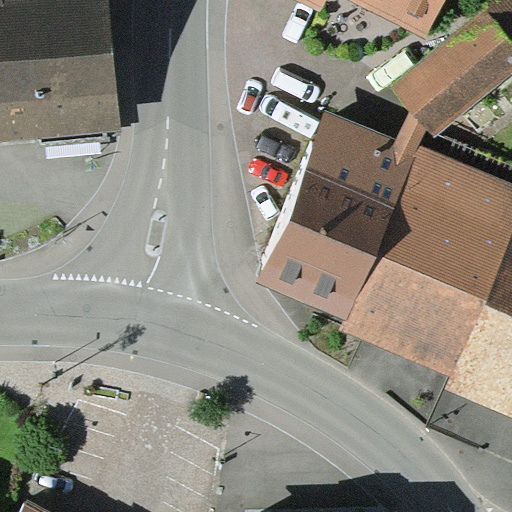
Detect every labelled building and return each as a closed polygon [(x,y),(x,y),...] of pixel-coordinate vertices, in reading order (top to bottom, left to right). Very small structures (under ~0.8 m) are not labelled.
[(0,0),(0,126),(33,124),(35,144),(102,138),(100,118),(115,116),(103,0),(0,0)] [(369,0),(423,27),(435,0),(369,0)] [(511,0),(488,0),(481,10),(482,11),(391,87),(429,130),(511,61),(511,0)] [(256,266),(456,352),(507,229),(511,218),(511,192),(407,147),(404,155),(324,121),(313,146),(307,144),(256,266)] [(456,352),(511,375),(511,231),(507,229),(456,352)]
